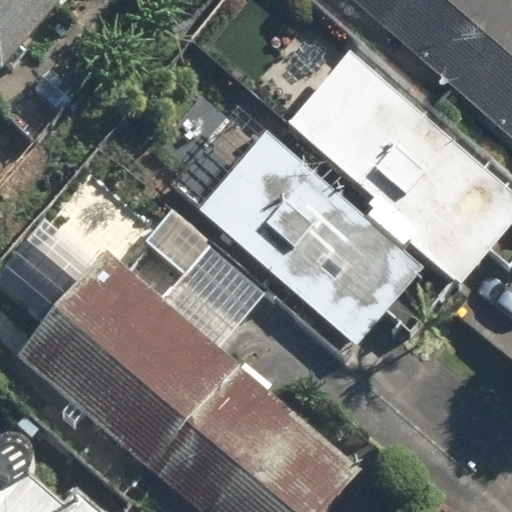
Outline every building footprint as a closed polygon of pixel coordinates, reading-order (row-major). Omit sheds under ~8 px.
[(0,0),(0,78),(70,0),(0,0)] [(511,0),(371,0),(511,123),(511,0)] [(296,112),(202,220),(358,356),(386,324),(408,344),(455,290),(463,296),(493,262),(509,276),(511,272),(511,200),(311,25),(262,82),(296,112)] [(56,318),(15,365),(187,511),(337,511),(363,481),(219,359),(264,305),(202,252),(158,304),(107,260),(86,285),(56,259),(27,293),(56,318)] [(33,471),(31,465),(28,460),(23,456),(18,453),(11,452),(5,453),(0,455),(0,511),(83,511),(78,507),(74,511),(56,511),(27,488),(32,483),(33,477),(33,471)]
